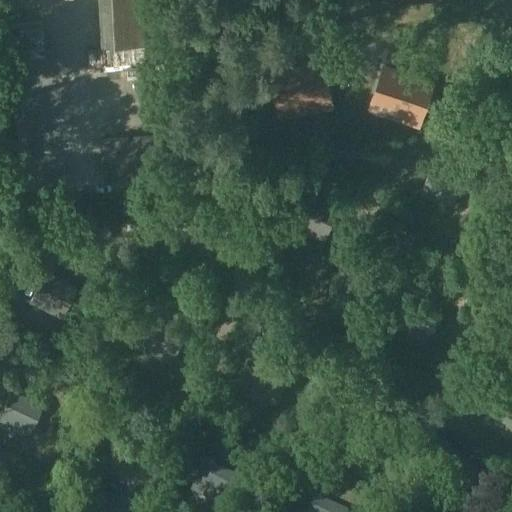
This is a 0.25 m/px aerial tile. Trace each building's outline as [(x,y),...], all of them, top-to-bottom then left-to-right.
[(101,0),(104,44),(154,42),(152,0),(101,0)] [(311,99),(314,110),(331,106),(322,63),(293,69),(273,73),(279,106),(311,99)] [(405,109),(401,120),(418,125),(432,83),(402,73),(384,67),(373,98),(405,109)] [(158,136),(102,140),(104,177),(161,172),(158,136)] [(433,159),(420,192),(428,196),(453,206),(466,173),(433,159)] [(308,193),(292,224),(323,240),(339,209),(308,193)] [(46,271),(29,302),(60,318),(76,287),(46,271)] [(415,293),(395,322),(424,343),(444,313),(415,293)] [(155,316),(139,348),(172,365),(187,332),(155,316)] [(264,349),(247,381),(279,397),(295,365),(264,349)] [(11,387),(0,410),(0,420),(29,435),(43,403),(11,387)] [(511,396),(503,391),(483,420),(511,438),(511,396)] [(207,462),(191,494),(222,510),(238,480),(207,462)] [(311,511),(349,511),(317,499),(311,511)]
